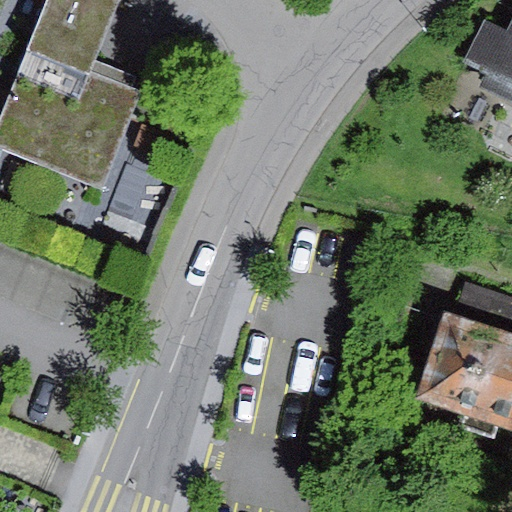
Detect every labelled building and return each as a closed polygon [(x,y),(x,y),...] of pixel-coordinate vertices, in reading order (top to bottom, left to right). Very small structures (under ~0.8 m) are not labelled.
[(123,2),(117,0),(51,0),(0,128),(0,150),(104,192),(142,95),(94,76),(123,2)] [(511,22),(507,33),(486,22),(465,63),(486,74),(477,91),(511,109),(511,22)] [(383,318),(402,324),(413,287),(394,282),(383,318)] [(511,299),(466,285),(455,318),(511,336),(511,299)] [(511,336),(455,318),(446,316),(417,404),(460,418),(457,428),(492,440),(497,427),(511,431),(511,336)]
